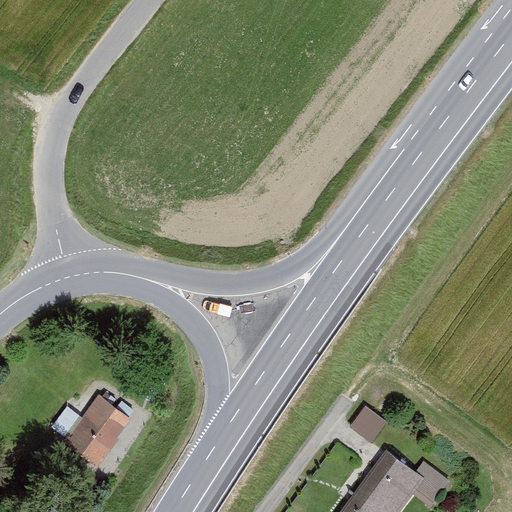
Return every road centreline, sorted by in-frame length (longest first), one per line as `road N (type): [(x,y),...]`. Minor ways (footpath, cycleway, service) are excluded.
road 1 (primary): [(423,164),(273,276),(217,283),(104,272)]
road 2 (primary): [(423,164),(225,445)]
road 3 (unclassified): [(148,0),(56,130),(49,180),(67,277)]
road 4 (primary): [(104,272),(164,295),(202,334),(213,357),(225,445)]
road 5 (primary): [(511,48),(423,164)]
